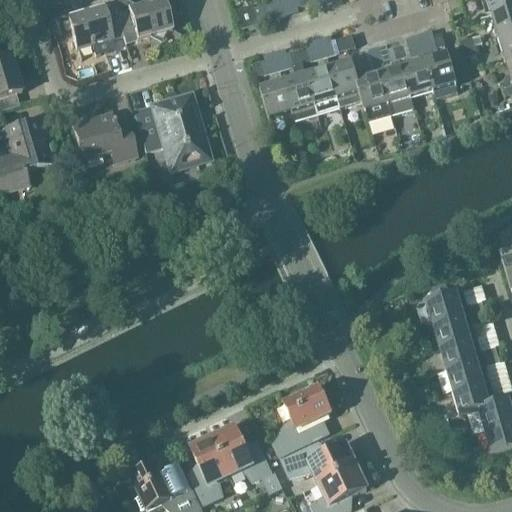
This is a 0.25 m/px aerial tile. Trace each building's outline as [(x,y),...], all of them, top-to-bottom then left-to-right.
[(123,0),(112,3),(123,40),(125,48),(137,45),(172,35),(163,4),(129,14),(125,0),(123,0)] [(310,9),(307,0),(298,0),(301,11),(310,9)] [(307,0),(310,9),(318,6),(316,0),(307,0)] [(446,0),(449,8),(462,4),(460,0),(446,0)] [(511,0),(480,0),(487,22),(491,20),(511,14),(511,0)] [(112,43),(123,40),(112,3),(100,7),(102,13),(68,23),(77,54),(92,50),(95,59),(115,54),(112,43)] [(462,4),(449,8),(452,16),(464,13),(462,4)] [(260,10),(263,22),(271,20),(267,8),(260,10)] [(263,22),(260,10),(253,12),(256,24),(263,22)] [(511,14),(491,20),(498,43),(511,38),(511,14)] [(442,37),(434,39),(438,52),(446,49),(442,37)] [(344,40),(347,53),(355,50),(352,38),(344,40)] [(505,65),(511,63),(511,38),(498,43),(505,65)] [(347,53),(344,40),(336,43),(339,55),(347,53)] [(480,40),(473,42),(475,50),(482,47),(480,40)] [(463,53),(475,50),(473,42),(460,46),(463,53)] [(396,50),(400,63),(408,60),(405,48),(396,50)] [(400,63),(396,50),(388,53),(392,65),(400,63)] [(475,50),(463,53),(465,61),(477,57),(475,50)] [(299,54),(302,66),(310,64),(307,52),(299,54)] [(290,57),(294,69),(302,66),(299,54),(290,57)] [(434,96),(457,89),(448,57),(424,64),(434,96)] [(0,115),(19,110),(16,98),(21,96),(11,60),(0,62),(0,115)] [(511,89),(503,92),(506,100),(511,98),(511,63),(505,65),(511,89)] [(434,96),(424,64),(402,71),(411,103),(434,96)] [(362,107),(359,97),(360,97),(357,84),(358,84),(352,65),(328,72),(341,113),(362,107)] [(253,68),(256,80),(264,78),(261,66),(253,68)] [(292,69),(296,81),(283,85),(293,117),(295,126),(318,120),(306,78),(302,66),(294,69),(292,69)] [(411,103),(402,71),(379,78),(392,121),(415,114),(411,103)] [(306,78),(318,120),(341,113),(328,72),(306,78)] [(379,78),(358,84),(357,84),(360,97),(359,97),(362,107),(368,128),(392,121),(379,78)] [(269,124),(293,117),(283,85),(260,92),(269,124)] [(145,157),(165,151),(172,174),(209,163),(190,100),(153,111),(153,112),(134,117),(145,157)] [(110,119),(73,130),(84,166),(110,158),(114,168),(137,161),(127,131),(115,134),(110,119)] [(0,120),(0,198),(29,190),(25,175),(51,168),(37,123),(4,133),(0,120)] [(511,297),(511,296),(511,250),(499,254),(511,297)] [(467,283),(472,299),(490,293),(485,278),(467,283)] [(433,329),(465,320),(457,296),(426,306),(433,329)] [(473,317),(484,314),(482,306),(470,309),(473,317)] [(484,314),(473,317),(475,326),(487,322),(484,314)] [(465,320),(433,329),(439,352),(471,342),(465,320)] [(403,327),(392,330),(395,340),(406,336),(403,327)] [(439,352),(446,374),(478,365),(471,342),(439,352)] [(486,362),(498,359),(496,351),(484,354),(486,362)] [(498,359),(486,362),(489,371),(500,367),(498,359)] [(446,374),(452,397),(485,388),(478,365),(446,374)] [(491,410),(491,409),(485,388),(452,397),(459,421),(478,415),(478,414),(491,410)] [(275,445),(274,449),(280,461),(328,438),(323,426),(327,424),(325,420),(331,418),(329,414),(332,412),(324,395),(321,396),(319,392),(299,402),(298,398),(285,404),(287,408),(284,409),(292,425),(288,428),(283,434),(281,436),(279,439),(275,445)] [(478,415),(485,437),(511,428),(511,410),(510,403),(491,409),(491,410),(478,414),(478,415)] [(511,428),(485,437),(492,460),(511,454),(511,428)] [(212,439),(231,480),(242,475),(253,486),(271,478),(258,450),(247,455),(236,432),(228,435),(227,432),(212,439)] [(220,485),(231,480),(212,439),(197,446),(198,449),(191,453),(202,476),(191,481),(204,510),(222,501),(220,485)] [(457,448),(448,451),(451,459),(460,456),(457,448)] [(313,476),(319,489),(360,470),(353,455),(349,456),(346,449),(323,460),(317,449),(282,466),(290,482),(313,476)] [(131,481),(139,497),(141,501),(137,503),(140,511),(155,511),(164,508),(167,511),(199,511),(180,471),(167,477),(165,473),(159,475),(157,469),(153,471),(151,468),(134,476),(135,479),(131,481)] [(363,486),(367,485),(360,470),(319,489),(325,502),(313,511),(312,511),(347,511),(344,505),(367,494),(363,486)]
